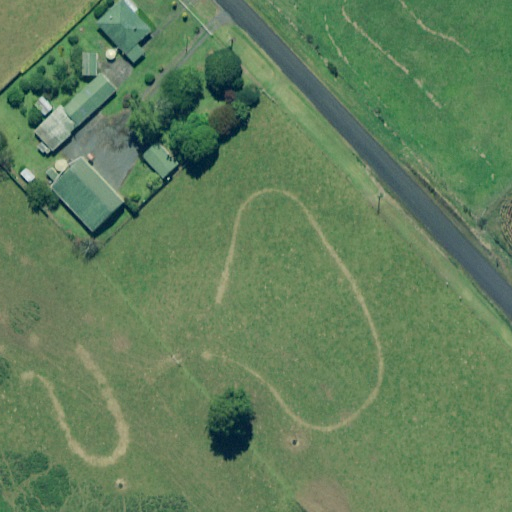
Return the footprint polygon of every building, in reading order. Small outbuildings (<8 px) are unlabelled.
[(156,29),(129,0),(125,0),(99,24),(135,63),(147,52),(140,44),(156,29)] [(97,76),(98,54),(85,53),(84,76),(97,76)] [(65,109),(81,126),(122,88),(105,71),(65,109)] [(54,109),(44,98),(36,105),(46,116),(54,109)] [(81,126),(65,109),(63,107),(36,132),(54,152),(81,126)] [(179,165),(157,143),(143,157),(165,178),(179,165)] [(124,204),(84,159),(52,187),(92,232),(124,204)] [(37,178),(29,169),(21,176),(29,185),(37,178)]
